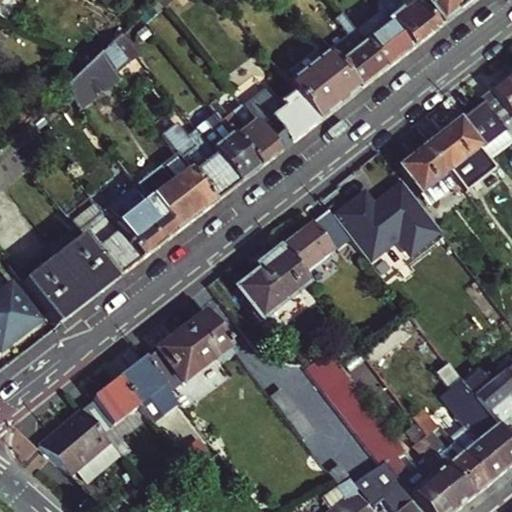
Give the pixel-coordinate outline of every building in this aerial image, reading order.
[(390,2),(379,11),(411,52),(436,33),(410,0),(400,0),(394,7),(390,2)] [(422,0),(442,25),(475,0),(422,0)] [(354,30),(360,37),(387,71),(411,52),(379,11),(354,30)] [(354,30),(342,15),(336,19),(348,35),(354,30)] [(121,35),(128,43),(145,26),(139,18),(121,35)] [(100,56),(122,84),(125,87),(147,68),(128,43),(121,35),(100,56)] [(387,71),(360,37),(355,41),(358,45),(334,65),(357,94),(387,71)] [(325,53),(287,84),(294,93),(318,124),(357,94),(334,65),(325,53)] [(100,56),(86,68),(63,91),(82,114),(100,100),(97,95),(110,85),(114,91),(122,84),(100,56)] [(511,76),(483,99),(486,103),(507,131),(511,137),(511,76)] [(242,109),(279,155),(318,124),(294,93),(279,104),(266,90),(242,109)] [(130,175),(139,186),(151,200),(177,234),(216,203),(173,149),(128,92),(118,100),(165,159),(159,164),(153,156),(130,175)] [(215,101),(209,106),(259,170),(279,155),(242,109),(241,107),(239,105),(226,115),(215,101)] [(466,119),(487,147),(507,131),(486,103),(466,119)] [(196,131),(239,185),(259,170),(209,106),(197,115),(203,122),(194,128),(196,131)] [(466,119),(430,146),(451,174),(487,147),(466,119)] [(216,203),(239,185),(196,131),(173,149),(216,203)] [(9,143),(0,151),(0,195),(30,171),(9,143)] [(400,169),(421,197),(451,174),(430,146),(400,169)] [(451,174),(421,197),(426,204),(456,181),(451,174)] [(151,200),(139,186),(135,190),(146,204),(151,200)] [(409,256),(438,234),(403,186),(373,209),(364,197),(334,219),(349,239),(367,263),(397,240),(409,256)] [(97,208),(102,214),(140,262),(177,234),(151,200),(146,204),(135,190),(123,200),(121,197),(109,207),(104,202),(97,208)] [(71,223),(78,232),(102,214),(97,208),(95,205),(71,223)] [(281,249),(301,276),(349,239),(334,219),(329,212),(281,249)] [(78,232),(83,238),(116,281),(140,262),(102,214),(78,232)] [(57,327),(116,281),(83,238),(24,284),(57,327)] [(301,276),(281,249),(258,267),(261,271),(236,290),(262,323),(309,286),(301,276)] [(0,292),(0,325),(13,342),(39,321),(10,284),(0,292)] [(205,316),(145,362),(170,395),(216,360),(221,366),(235,355),(205,316)] [(0,348),(2,351),(13,342),(0,325),(0,348)] [(312,369),(338,403),(346,414),(386,466),(393,461),(404,455),(329,356),(312,369)] [(119,383),(140,410),(150,423),(177,403),(170,395),(145,362),(119,383)] [(462,386),(473,401),(489,388),(477,374),(462,386)] [(511,386),(503,376),(489,388),(473,401),(485,416),(508,398),(511,405),(511,386)] [(475,445),(460,457),(485,488),(511,466),(511,449),(485,416),(473,401),(462,386),(458,382),(437,398),(475,445)] [(119,383),(93,402),(115,429),(140,410),(119,383)] [(282,393),(271,402),(287,422),(303,444),(314,435),(282,393)] [(93,402),(81,412),(102,439),(115,429),(93,402)] [(81,412),(38,446),(70,476),(108,447),(102,439),(81,412)] [(415,417),(410,421),(424,439),(429,435),(415,417)] [(420,442),(427,450),(443,436),(436,429),(429,435),(424,439),(420,442)] [(423,465),(416,471),(449,511),(456,511),(469,501),(435,459),(427,450),(420,442),(411,450),(423,465)] [(451,446),(435,459),(469,501),(485,488),(460,457),(451,446)] [(384,467),(398,485),(420,511),(449,511),(416,471),(408,478),(393,461),(386,466),(384,467)] [(420,511),(398,485),(384,467),(370,476),(387,496),(380,502),(388,511),(420,511)] [(369,511),(346,484),(336,489),(347,501),(333,511),(369,511)]
